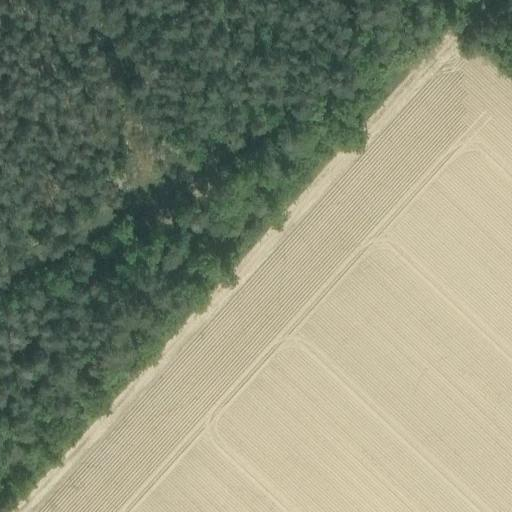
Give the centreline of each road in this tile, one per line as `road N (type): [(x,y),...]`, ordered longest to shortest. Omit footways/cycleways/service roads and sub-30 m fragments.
road 1 (track): [(7,511),(452,33),(493,0)]
road 2 (track): [(0,282),(350,91)]
